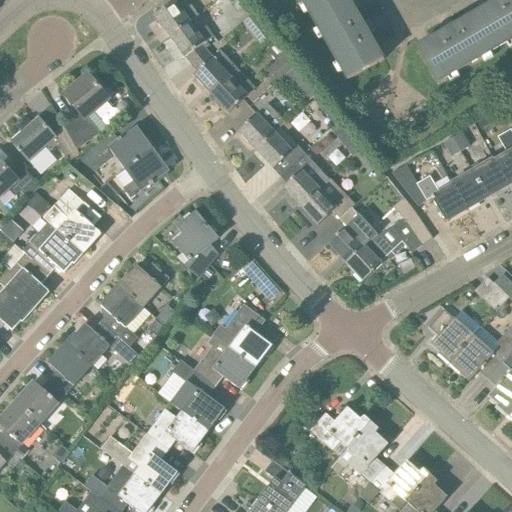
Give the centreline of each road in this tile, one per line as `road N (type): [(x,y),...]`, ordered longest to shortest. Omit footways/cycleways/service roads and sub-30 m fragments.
road 1 (residential): [(0,389),(201,160)]
road 2 (residential): [(194,511),(295,378),(343,337)]
road 3 (tertiary): [(343,337),(201,160)]
road 4 (tertiary): [(511,482),(343,337)]
road 5 (residential): [(343,337),(511,235)]
road 6 (tertiary): [(201,160),(102,14)]
